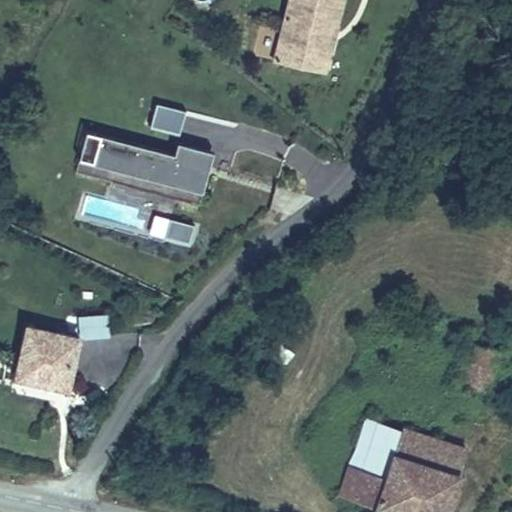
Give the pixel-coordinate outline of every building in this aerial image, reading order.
[(307,0),(285,66),(319,76),(329,36),(342,41),(354,0),(307,0)] [(329,36),(319,76),(329,83),(342,41),(329,36)] [(149,122),(178,130),(185,106),(156,98),(149,122)] [(180,158),(93,130),(84,159),(123,172),(130,148),(184,165),(176,189),(206,199),(219,157),(184,145),(180,158)] [(130,148),(123,172),(176,189),(184,165),(130,148)] [(170,215),(163,236),(187,244),(194,223),(170,215)] [(37,387),(64,392),(75,340),(31,329),(20,370),(40,374),(37,387)] [(440,381),(476,392),(488,352),(453,340),(440,381)] [(18,382),(37,387),(40,374),(20,370),(18,382)] [(365,420),(352,472),(382,481),(394,431),(365,420)] [(410,460),(454,475),(465,439),(419,424),(415,434),(410,460)] [(380,511),(442,511),(454,475),(410,460),(415,434),(394,431),(382,481),(352,472),(344,469),(335,500),(380,511)]
